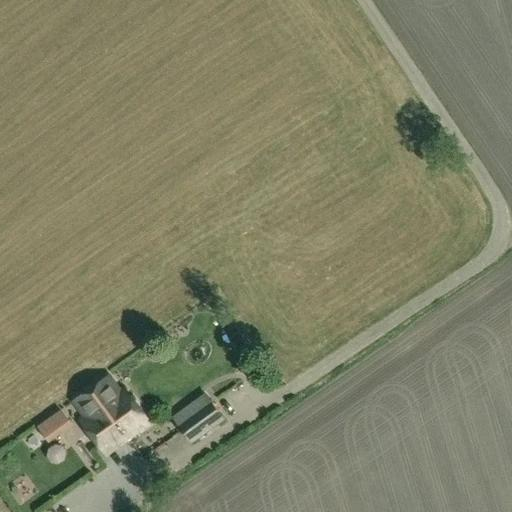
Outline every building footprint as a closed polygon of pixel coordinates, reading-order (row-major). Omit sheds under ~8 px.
[(93,387),(128,439),(151,423),(126,387),(121,390),(111,375),(93,387)] [(106,455),(128,439),(93,387),(74,400),(85,416),(80,419),(106,455)] [(192,439),(221,418),(206,399),(178,420),(192,439)] [(61,410),(38,427),(48,439),(70,423),(61,410)] [(113,474),(59,511),(107,511),(129,497),(113,474)]
